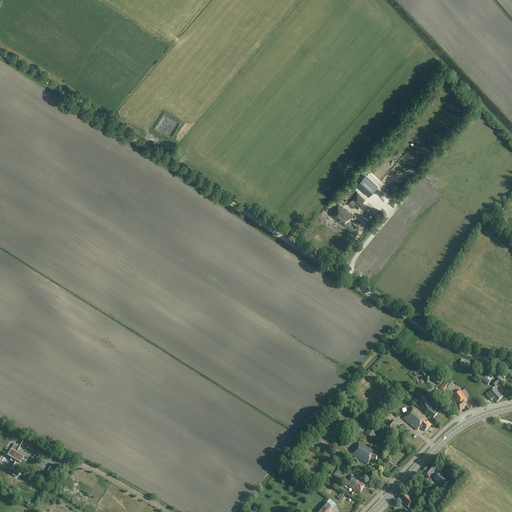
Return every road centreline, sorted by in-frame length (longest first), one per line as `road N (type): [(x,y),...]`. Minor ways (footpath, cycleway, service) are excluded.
road 1 (unclassified): [(511,364),(432,335),(0,52)]
road 2 (primary): [(373,511),(452,432),(511,407)]
